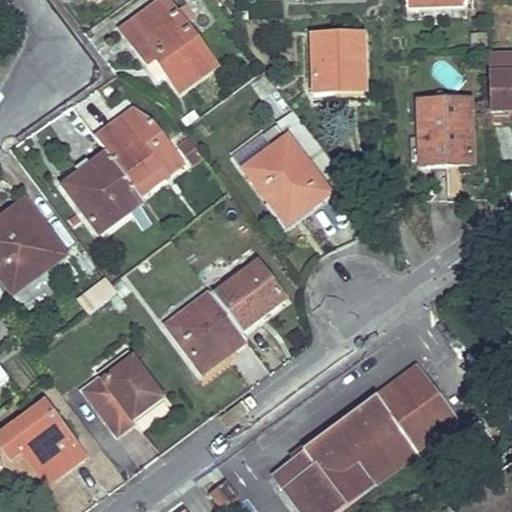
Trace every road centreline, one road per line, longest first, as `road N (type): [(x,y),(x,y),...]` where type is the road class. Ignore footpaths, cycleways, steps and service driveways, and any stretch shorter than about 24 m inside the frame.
road 1 (residential): [(120,511),(511,223)]
road 2 (residential): [(0,120),(36,79),(44,33),(26,0)]
